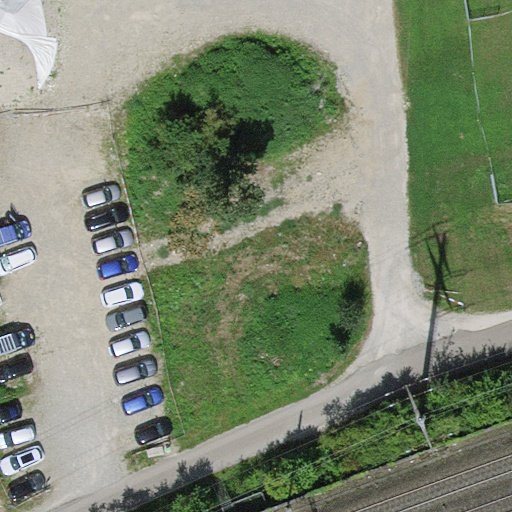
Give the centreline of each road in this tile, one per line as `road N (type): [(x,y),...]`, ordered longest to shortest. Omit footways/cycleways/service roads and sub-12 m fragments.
road 1 (track): [(99,511),(511,352)]
road 2 (track): [(373,0),(418,385)]
